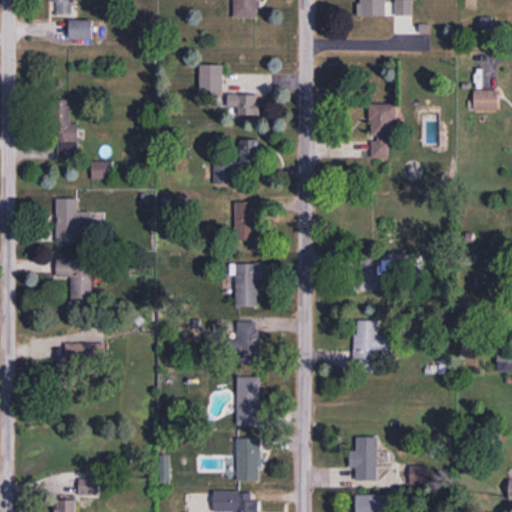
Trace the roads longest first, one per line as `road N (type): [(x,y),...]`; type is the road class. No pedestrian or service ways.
road 1 (residential): [(9,0),(7,511)]
road 2 (residential): [(306,0),(304,511)]
